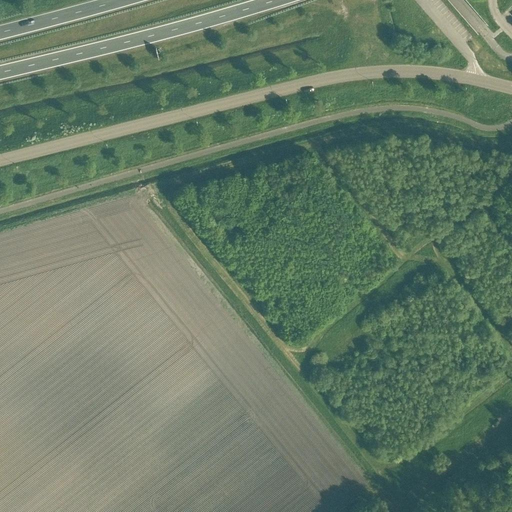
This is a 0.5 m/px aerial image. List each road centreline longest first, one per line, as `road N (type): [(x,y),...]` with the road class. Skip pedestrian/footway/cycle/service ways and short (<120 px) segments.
road 1 (tertiary): [(0,160),(367,72),(440,74),(511,88)]
road 2 (trunk): [(0,73),(276,0)]
road 3 (track): [(394,511),(511,421)]
road 4 (trunk): [(121,0),(0,32)]
